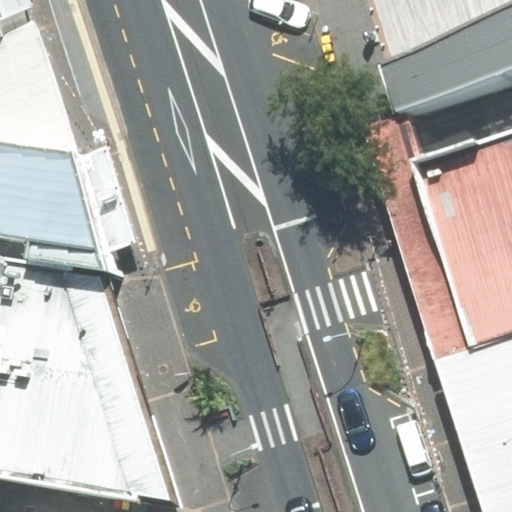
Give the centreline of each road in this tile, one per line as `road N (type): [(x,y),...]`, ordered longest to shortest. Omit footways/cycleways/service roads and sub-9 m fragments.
road 1 (secondary): [(294,511),(132,0)]
road 2 (secondary): [(229,0),(389,511)]
